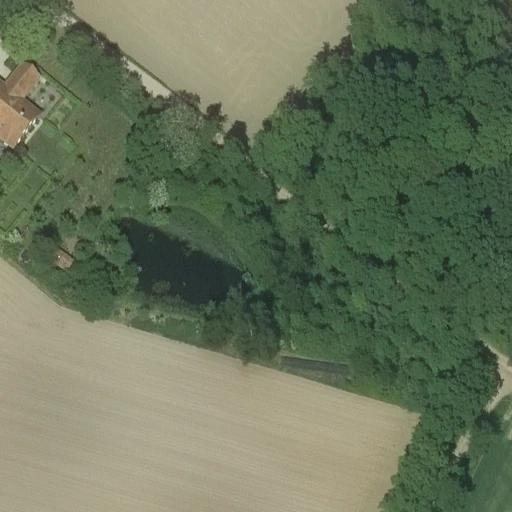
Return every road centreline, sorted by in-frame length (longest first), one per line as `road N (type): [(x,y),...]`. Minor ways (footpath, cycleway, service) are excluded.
road 1 (track): [(511,366),(36,0)]
road 2 (track): [(511,168),(487,0)]
road 3 (track): [(435,511),(511,361)]
